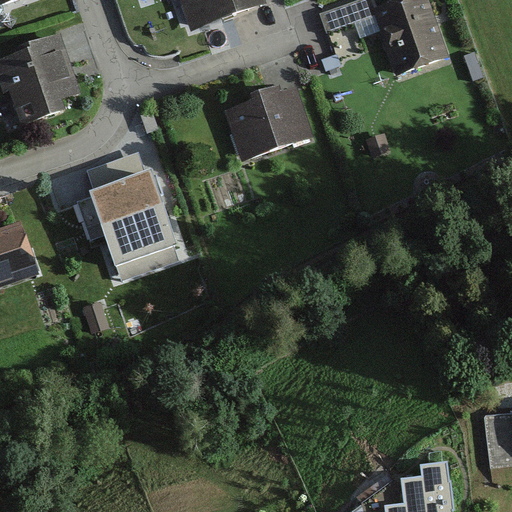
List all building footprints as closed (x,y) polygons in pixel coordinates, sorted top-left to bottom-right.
[(0,0),(0,10),(32,0),(0,0)] [(259,0),(182,0),(192,29),(262,7),(259,0)] [(378,0),(321,20),(327,39),(382,20),(403,78),(452,61),(430,0),(423,0),(383,14),(378,0)] [(59,39),(0,59),(0,72),(13,112),(26,108),(32,125),(63,115),(58,100),(77,93),(59,39)] [(297,92),(233,114),(250,164),(314,142),(297,92)] [(126,190),(93,202),(115,267),(178,246),(151,170),(122,180),(126,190)] [(24,234),(0,242),(0,291),(39,279),(24,234)] [(453,511),(448,466),(421,469),(423,481),(403,483),(406,505),(387,507),(387,511),(453,511)]
